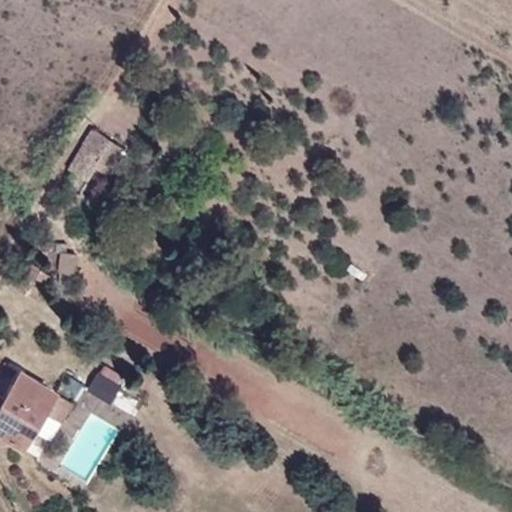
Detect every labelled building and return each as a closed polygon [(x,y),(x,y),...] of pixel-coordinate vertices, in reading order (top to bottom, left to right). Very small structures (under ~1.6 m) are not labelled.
[(98,168),(113,179),(131,151),(96,128),(70,169),(88,179),(90,180),(98,168)] [(69,251),(68,242),(58,242),(58,251),(69,251)] [(38,300),(54,275),(34,262),(17,287),(38,300)] [(121,377),(103,367),(90,389),(107,400),(121,377)] [(57,393),(19,370),(0,399),(0,433),(23,448),(57,393)] [(142,384),(124,374),(113,392),(131,403),(142,384)]
